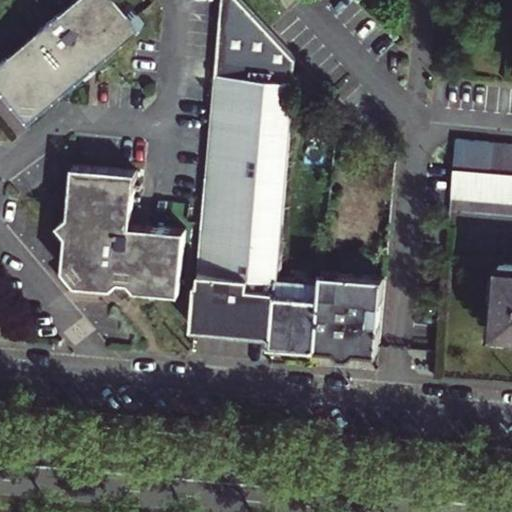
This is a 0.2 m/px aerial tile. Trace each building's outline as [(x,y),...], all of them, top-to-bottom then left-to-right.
[(26,107),(43,109),(145,21),(126,0),(74,0),(3,61),(2,79),(26,107)] [(240,0),(224,0),(200,281),(198,281),(194,331),(207,332),(230,334),(230,328),(247,330),(275,332),(279,275),(296,82),(298,60),(268,29),(240,0)] [(298,60),(296,82),(306,91),(308,68),(298,58),(298,60)] [(328,89),(308,68),(306,91),(305,100),(327,101),(328,89)] [(458,135),(456,163),(493,167),(496,139),(458,135)] [(511,140),(496,139),(493,167),(511,168),(511,140)] [(453,193),(511,198),(511,168),(493,167),(456,163),(453,193)] [(136,293),(182,297),(187,233),(131,229),(136,174),(72,169),(68,221),(58,229),(67,240),(64,275),(59,279),(72,294),(78,289),(113,291),(123,304),(136,293)] [(493,327),(511,328),(511,263),(500,262),(493,327)] [(387,275),(327,270),(326,279),(320,345),(379,350),(387,275)] [(274,341),(320,345),(326,279),(279,275),(275,332),(274,341)]
